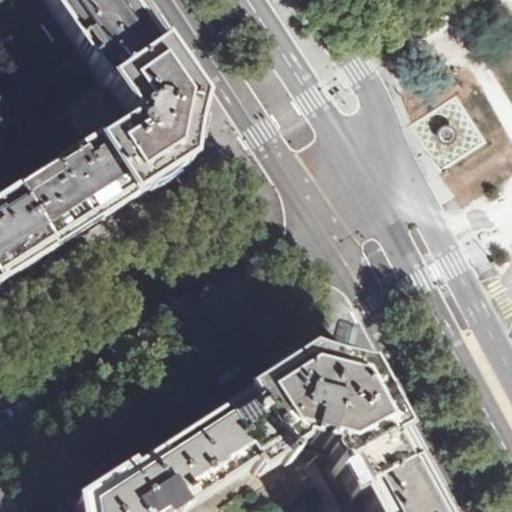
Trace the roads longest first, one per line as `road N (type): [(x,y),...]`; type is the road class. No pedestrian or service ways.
road 1 (primary): [(0,455),(322,243)]
road 2 (unclassified): [(322,243),(474,511)]
road 3 (unclassified): [(162,0),(322,243)]
road 4 (unclassified): [(511,442),(381,206)]
road 5 (secondary): [(511,378),(400,157)]
road 6 (unclassified): [(381,206),(250,0)]
road 7 (primary): [(400,157),(363,66),(319,0)]
